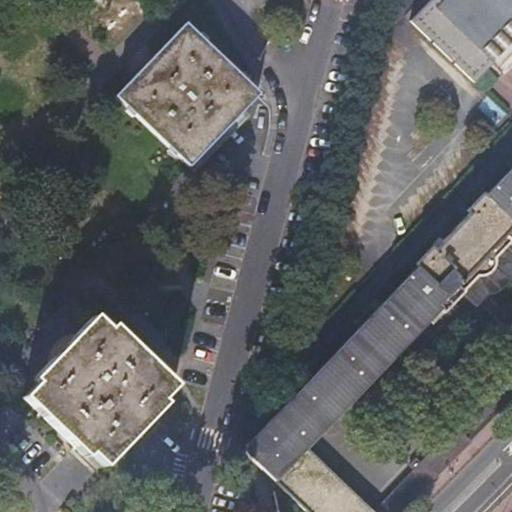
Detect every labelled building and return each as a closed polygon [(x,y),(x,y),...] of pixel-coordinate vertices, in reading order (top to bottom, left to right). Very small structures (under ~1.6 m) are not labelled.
[(511,0),(429,0),(409,21),(474,84),(511,44),(511,0)] [(114,98),(185,166),(254,95),(203,46),(182,26),(156,54),(132,79),(114,98)] [(511,167),(274,415),(248,442),(249,457),(306,511),(399,511),(437,477),(421,462),(372,511),(306,447),(439,309),(443,312),(465,290),(458,283),(470,270),(485,274),(492,270),(497,258),(492,248),(504,236),(510,243),(511,240),(511,167)] [(35,382),(22,395),(84,454),(87,450),(102,464),(122,443),(160,404),(156,399),(170,385),(109,326),(105,330),(92,318),(31,378),(35,382)] [(472,439),(456,424),(421,462),(437,477),(472,439)]
